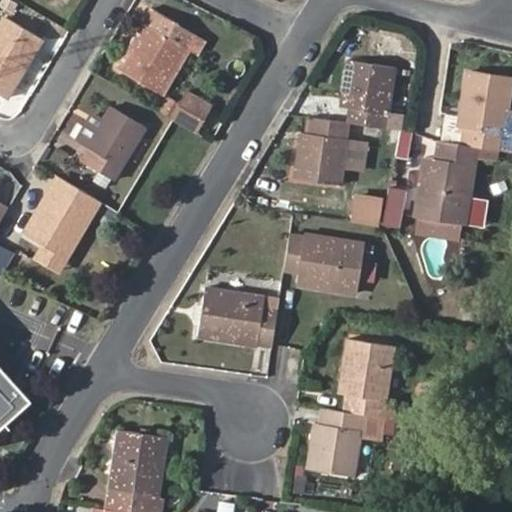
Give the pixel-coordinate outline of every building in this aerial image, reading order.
[(151,23),(134,50),(124,67),(163,90),(189,44),(174,36),(181,24),(152,7),(145,19),(151,23)] [(19,78),(46,34),(11,13),(0,30),(0,88),(9,94),(19,78)] [(129,47),(134,50),(151,23),(145,19),(129,47)] [(174,36),(189,44),(196,33),(181,24),(174,36)] [(350,106),(348,120),(378,125),(380,111),(388,111),(395,66),(346,59),(341,96),(351,98),(350,106)] [(477,147),(503,151),(511,86),(511,79),(465,72),(459,116),(466,118),(465,129),(463,145),(477,147)] [(188,89),(173,114),(178,118),(194,127),(209,102),(188,89)] [(339,105),(350,106),(351,98),(341,96),(339,105)] [(150,121),(116,101),(91,141),(99,147),(91,160),(118,175),(150,121)] [(466,118),(459,116),(457,128),(465,129),(466,118)] [(308,142),(299,141),(294,178),(341,184),(349,124),(311,118),(309,135),(308,142)] [(300,134),(299,141),(308,142),(309,135),(300,134)] [(464,225),(477,147),(463,145),(438,142),(435,158),(423,156),(414,217),(419,218),(457,224),(464,225)] [(69,255),(103,198),(61,171),(45,199),(52,203),(34,233),(47,241),(69,255)] [(52,203),(45,199),(27,229),(34,233),(52,203)] [(365,223),(383,226),(386,202),(368,199),(365,223)] [(455,239),(457,224),(419,218),(417,233),(455,239)] [(304,241),(290,238),(285,270),(299,272),(297,284),(356,294),(364,248),(304,238),(304,241)] [(61,268),(69,255),(47,241),(40,255),(61,268)] [(0,268),(3,270),(16,249),(5,243),(0,252),(0,268)] [(260,343),(273,345),(278,315),(264,312),(267,299),(204,289),(195,337),(259,348),(260,343)] [(379,416),(391,418),(393,403),(385,401),(394,346),(346,339),(338,385),(349,387),(348,396),(346,411),(371,415),(379,416)] [(0,424),(30,397),(0,363),(0,424)] [(349,387),(338,385),(337,394),(348,396),(349,387)] [(376,439),(379,416),(371,415),(346,411),(325,408),(323,423),(322,432),(313,431),(307,468),(355,476),(361,437),(376,439)] [(314,422),(313,431),(322,432),(323,423),(314,422)] [(121,511),(150,511),(153,496),(156,497),(166,438),(122,429),(112,489),(107,489),(104,509),(121,511)]
